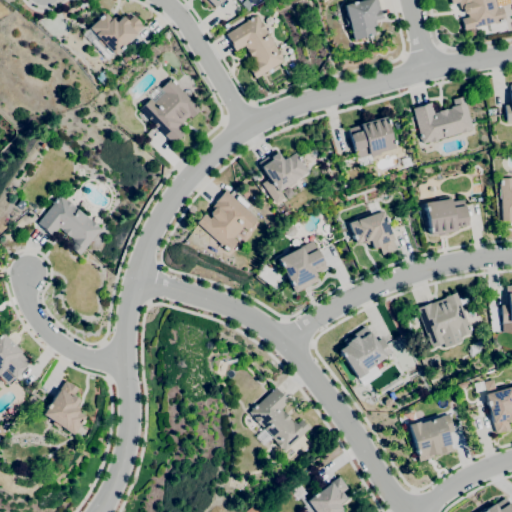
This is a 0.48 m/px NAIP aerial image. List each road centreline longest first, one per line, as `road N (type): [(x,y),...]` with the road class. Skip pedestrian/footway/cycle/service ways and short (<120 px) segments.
road 1 (residential): [(99,511),(128,450),(127,314),(136,278),(150,235),(200,166),(245,124),(427,70),(511,54)]
road 2 (residential): [(136,278),(220,302),(289,347),(405,511)]
road 3 (residential): [(289,347),(338,307),(393,282),(511,257)]
road 4 (residential): [(129,361),(86,358),(64,347),(35,313),(29,276)]
road 5 (residential): [(245,124),(187,24),(163,0)]
